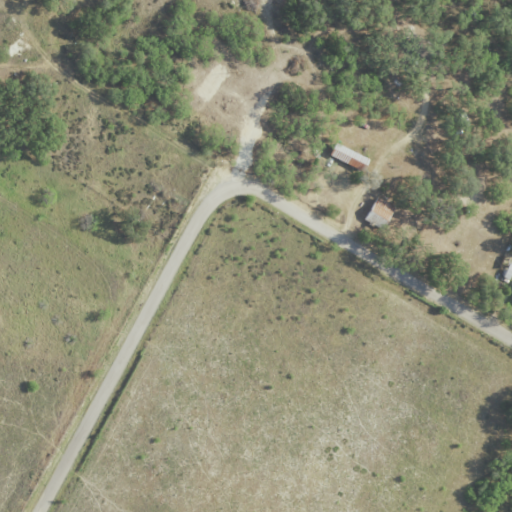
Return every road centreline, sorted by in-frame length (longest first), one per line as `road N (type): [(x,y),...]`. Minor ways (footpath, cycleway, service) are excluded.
road 1 (residential): [(237,185),(205,202),(36,511)]
road 2 (residential): [(511,336),(263,191),(237,185)]
